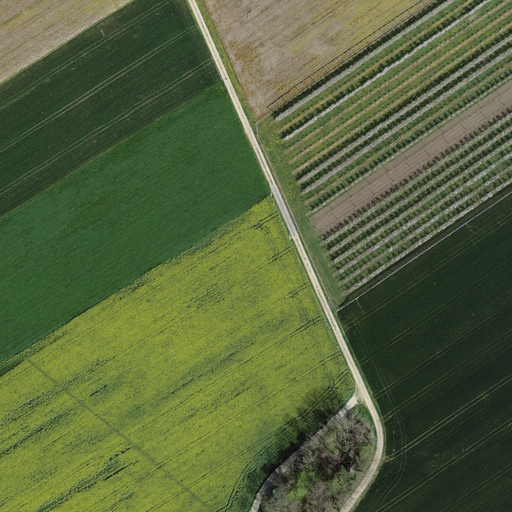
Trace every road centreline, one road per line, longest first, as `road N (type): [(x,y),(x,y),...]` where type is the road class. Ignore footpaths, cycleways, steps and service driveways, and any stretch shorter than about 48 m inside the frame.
road 1 (track): [(190,0),(363,393)]
road 2 (track): [(251,511),(287,462),(363,393)]
road 3 (track): [(363,393),(384,440),(375,472),(344,511)]
